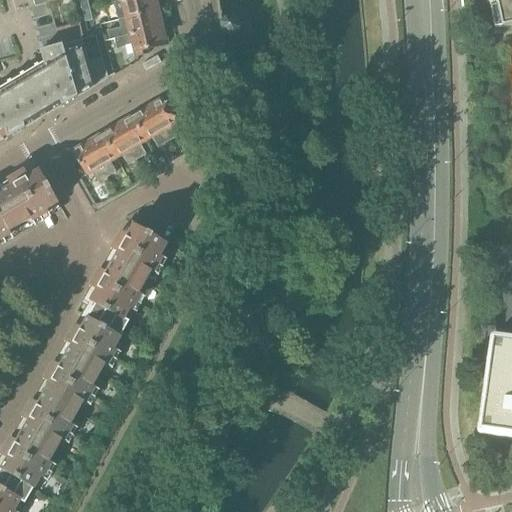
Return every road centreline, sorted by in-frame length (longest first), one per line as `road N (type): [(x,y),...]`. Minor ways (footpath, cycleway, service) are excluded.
road 1 (tertiary): [(417,511),(411,419),(429,197),(418,0)]
road 2 (residential): [(0,431),(97,258),(79,215)]
road 3 (residential): [(45,144),(173,73),(203,40),(193,0)]
